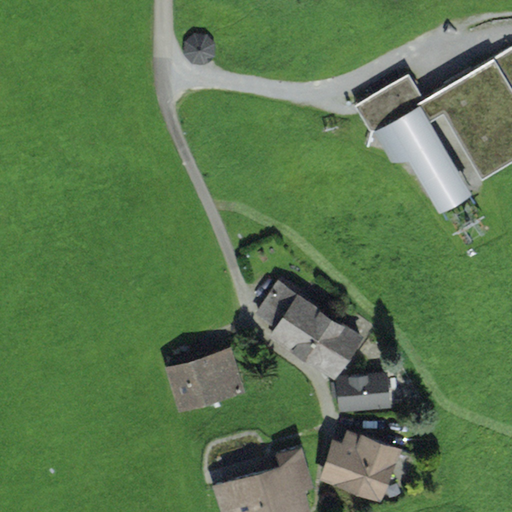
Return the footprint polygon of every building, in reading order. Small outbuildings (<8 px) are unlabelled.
[(193,32),(186,40),(183,50),(191,61),(205,63),(215,56),(216,43),(209,34),(193,32)] [(426,99),(375,130),(399,172),(414,163),(439,205),(460,192),(511,162),(511,50),(437,94),(426,99)] [(358,101),(375,130),(426,99),(410,71),(358,101)] [(256,320),(290,348),(325,305),(291,277),(256,320)] [(290,348),(324,375),(359,333),(325,305),(290,348)] [(235,346),(168,367),(182,411),(249,391),(235,346)] [(390,372),(332,378),(336,412),(393,405),(390,372)] [(348,428),(329,478),(389,501),(408,451),(348,428)] [(299,462),(261,472),(272,511),(280,511),(310,504),(299,462)] [(272,511),(261,472),(223,482),(231,511),(272,511)]
